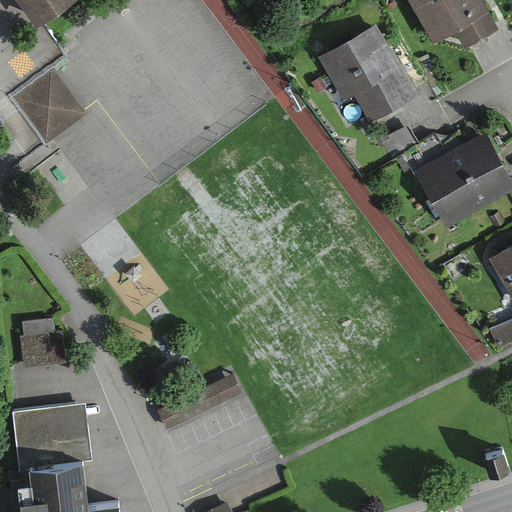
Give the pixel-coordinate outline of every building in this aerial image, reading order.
[(19,0),(33,18),(56,0),(19,0)] [(501,22),(487,0),(410,0),(433,38),(453,26),(464,44),(501,22)] [(360,122),(416,90),(393,51),(375,20),(319,52),(360,122)] [(54,67),(15,96),(46,138),(86,109),(54,67)] [(420,170),(449,223),(511,188),(511,176),(488,133),(455,151),(420,170)] [(511,289),(511,242),(491,254),(511,289)] [(54,330),(53,316),(23,319),(24,333),(21,333),(24,366),(66,362),(63,329),(54,330)] [(511,316),(490,326),(498,346),(511,340),(511,316)] [(195,417),(194,413),(244,392),(237,375),(162,408),(170,427),(195,417)] [(23,509),(4,511),(120,511),(118,497),(88,500),(83,458),(94,456),(87,400),(13,409),(19,463),(29,462),(30,478),(19,479),(23,509)] [(505,444),(484,450),(491,471),(511,464),(505,444)]
